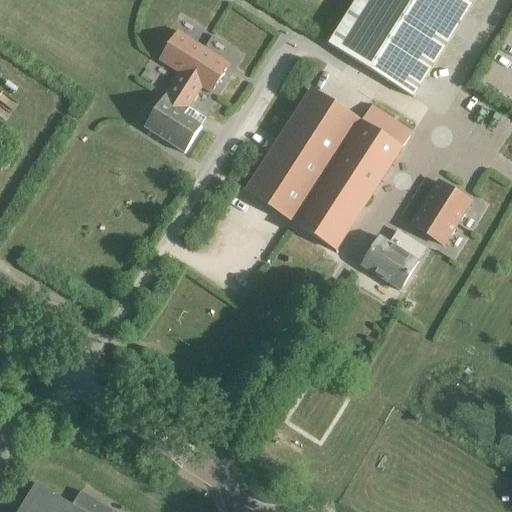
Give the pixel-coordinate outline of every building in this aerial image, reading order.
[(413,98),(475,0),(356,0),(328,45),(413,98)] [(166,94),(144,128),(185,154),(201,128),(184,117),(189,109),(202,88),(210,94),(229,65),(178,33),(160,62),(179,74),(166,94)] [(310,91),(245,192),(336,251),(412,133),(371,107),(360,124),(310,91)] [(443,247),(471,204),(437,183),(410,227),(443,247)] [(400,291),(426,249),(404,236),(396,248),(380,238),(362,267),(400,291)] [(112,511),(81,492),(72,507),(36,485),(19,511),(112,511)]
